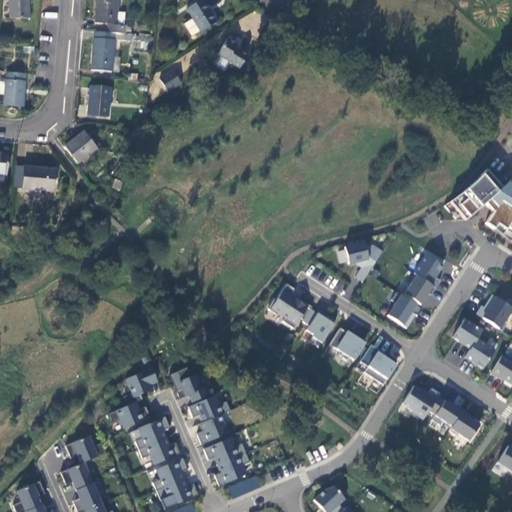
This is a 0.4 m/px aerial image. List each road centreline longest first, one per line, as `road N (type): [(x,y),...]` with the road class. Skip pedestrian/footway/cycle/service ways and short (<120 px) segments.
road 1 (track): [(479,166),(436,133),(299,69),(282,73),(238,121),(177,141),(161,157)]
road 2 (residential): [(282,491),(347,454),(420,354)]
road 3 (residential): [(0,128),(40,132),(59,112),(72,0)]
road 4 (residential): [(298,276),(420,354)]
road 5 (residential): [(420,354),(478,267),(511,264)]
road 6 (residential): [(218,511),(169,399)]
